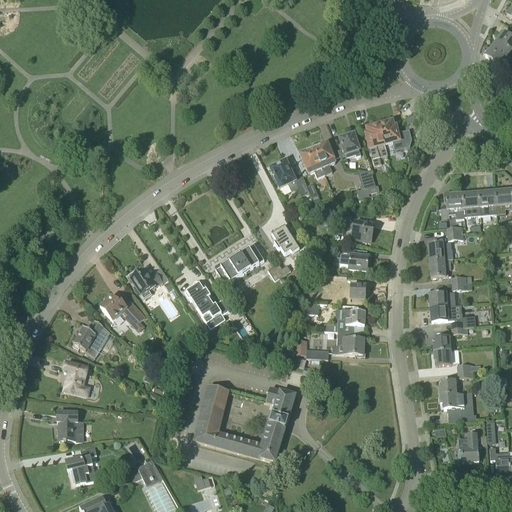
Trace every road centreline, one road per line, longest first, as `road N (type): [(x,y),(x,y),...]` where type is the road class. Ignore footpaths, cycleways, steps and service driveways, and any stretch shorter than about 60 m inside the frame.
road 1 (residential): [(0,429),(18,357),(40,319),(127,218),(215,160),(371,95)]
road 2 (residential): [(416,484),(398,361),(397,266),(414,205),(467,121)]
